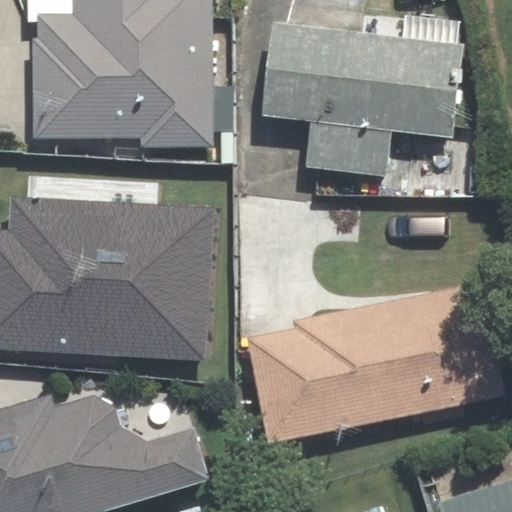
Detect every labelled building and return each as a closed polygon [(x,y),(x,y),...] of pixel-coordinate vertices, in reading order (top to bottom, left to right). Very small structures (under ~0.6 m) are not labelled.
[(90,0),(91,11),(54,11),(54,137),(157,137),(158,145),(229,145),(228,0),(90,0)] [(284,112),(334,118),(327,164),(404,174),(410,129),(470,137),(483,46),(471,44),(474,19),(422,12),(420,37),(296,20),(284,112)] [(0,251),(0,347),(223,358),(231,204),(34,195),(32,233),(1,231),(0,251)] [(309,318),(311,327),(264,336),(285,442),(511,398),(511,345),(499,281),(309,318)] [(0,412),(0,511),(108,511),(222,477),(206,427),(169,438),(142,423),(136,406),(113,394),(74,405),(70,392),(0,412)] [(511,511),(511,485),(459,501),(461,511),(511,511)]
